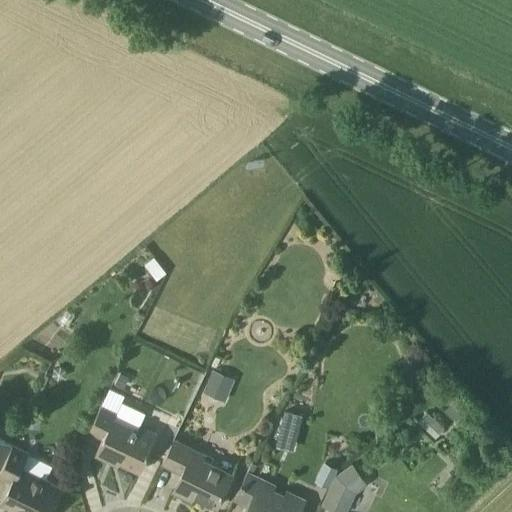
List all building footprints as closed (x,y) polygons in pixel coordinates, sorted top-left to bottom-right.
[(428,365),(422,364),(417,366),(416,373),(419,378),(425,379),(430,376),(431,371),(428,365)] [(66,370),(61,365),(54,367),(53,374),(58,379),(65,377),(66,370)] [(235,378),(213,369),(204,392),(225,400),(235,378)] [(120,371),(115,383),(123,388),(129,376),(120,371)] [(144,410),(111,391),(106,401),(138,420),(144,410)] [(100,405),(88,430),(103,437),(95,454),(116,464),(118,460),(140,471),(150,451),(148,450),(156,433),(100,405)] [(302,413),(285,410),(276,446),(293,450),(302,413)] [(12,446),(13,444),(0,438),(0,468),(1,469),(12,446)] [(232,473),(193,454),(195,450),(174,439),(162,463),(182,473),(175,487),(186,492),(184,497),(190,500),(193,495),(216,506),(232,473)] [(0,471),(0,474),(12,480),(1,502),(20,511),(49,511),(62,488),(20,468),(27,453),(12,446),(1,469),(0,471)] [(248,469),(254,472),(257,463),(252,461),(248,469)] [(324,461),(315,479),(328,486),(338,468),(324,461)] [(298,511),(302,504),(260,484),(262,479),(246,472),(234,497),(249,504),(244,511),(298,511)] [(344,511),(355,491),(334,480),(324,503),(341,511),(344,511)]
